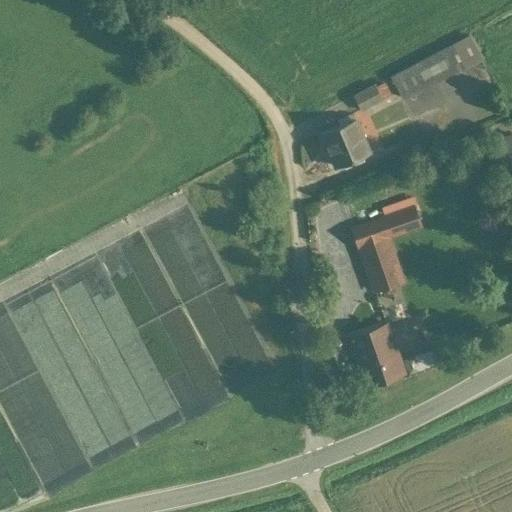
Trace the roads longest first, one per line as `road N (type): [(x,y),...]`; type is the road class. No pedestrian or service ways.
road 1 (track): [(153,0),(267,102),(281,127),(318,459)]
road 2 (tertiary): [(511,365),(305,465),(126,511)]
